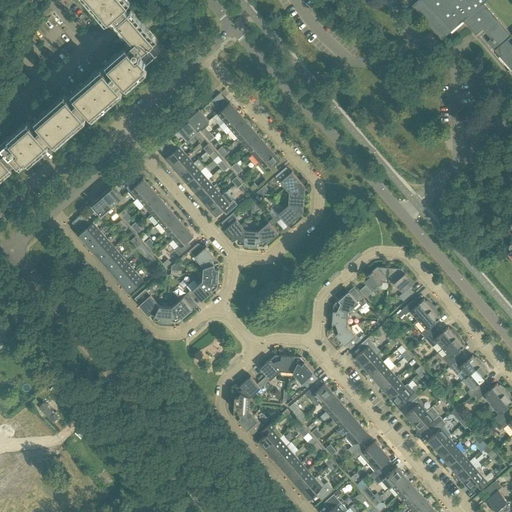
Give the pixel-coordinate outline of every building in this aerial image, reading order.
[(129,46),(146,31),(125,7),(128,4),(123,0),(90,0),(109,21),(113,17),(130,36),(128,38),(128,39),(128,43),(127,44),(129,46)] [(417,0),(412,5),(441,39),(464,20),(475,35),(483,28),(491,38),(487,41),(511,69),(511,33),(511,34),(484,3),(486,0),(417,0)] [(146,31),(129,46),(108,64),(114,71),(110,74),(104,68),(74,94),(77,98),(74,101),(67,94),(37,120),(41,124),(37,128),(30,120),(1,147),(4,151),(0,154),(0,175),(15,163),(17,166),(42,144),(51,137),(54,139),(88,110),(90,113),(121,86),(119,83),(122,80),(125,83),(163,50),(146,31)] [(219,103),(225,98),(220,93),(210,102),(215,107),(219,103)] [(220,125),(224,122),(230,116),(237,110),(233,106),(232,107),(225,98),(219,103),(215,107),(218,112),(217,113),(213,117),(220,125)] [(195,112),(188,118),(198,130),(207,123),(209,121),(209,120),(200,110),(199,109),(195,112)] [(224,122),(231,130),(243,119),(240,116),(241,115),(237,110),(230,116),(224,122)] [(197,131),(198,130),(188,118),(180,125),(181,126),(178,129),(187,140),(194,134),(197,131)] [(243,119),(231,130),(238,138),(251,126),(247,122),(246,123),(243,119)] [(245,146),(257,136),(254,132),(256,131),(251,126),(238,138),(245,146)] [(206,137),(211,133),(206,127),(201,131),(206,137)] [(197,131),(194,134),(201,142),(204,139),(197,131)] [(257,136),(245,146),(252,154),(266,143),(261,138),(260,139),(257,136)] [(163,152),(173,143),(168,138),(158,146),(163,152)] [(173,143),(163,152),(170,160),(169,161),(173,166),(186,154),(179,146),(177,148),(173,143)] [(266,143),(252,154),(259,162),(266,157),(271,152),(268,149),(270,148),(266,143)] [(259,162),(257,164),(264,173),(262,175),(266,179),(278,170),(274,165),(280,160),(276,154),(274,156),(271,152),(266,157),(259,162)] [(178,170),(181,173),(193,163),(186,154),(173,166),(177,171),(178,170)] [(183,178),(187,182),(200,171),(193,163),(181,173),(184,176),(183,178)] [(192,186),(195,189),(207,179),(212,175),(205,166),(200,171),(187,182),(191,187),(192,186)] [(291,172),(286,167),(275,176),(289,192),(303,187),(301,185),(300,183),(301,182),(292,171),(291,172)] [(128,183),(138,174),(133,169),(123,178),(128,183)] [(135,200),(151,186),(147,181),(145,183),(138,174),(128,183),(132,187),(128,191),(135,200)] [(201,199),(214,187),(207,179),(195,189),(198,193),(197,194),(201,199)] [(109,188),(101,194),(112,206),(113,205),(123,196),(114,186),(113,184),(109,188)] [(135,200),(133,202),(140,210),(144,206),(156,195),(153,192),(155,191),(151,186),(135,200)] [(214,187),(201,199),(205,203),(207,202),(210,206),(222,195),(214,187)] [(288,204),(301,210),(301,208),(302,205),(304,205),(305,193),(303,192),(303,190),(303,187),(289,192),(288,204)] [(256,193),(259,197),(263,197),(264,193),(260,189),(256,193)] [(222,195),(210,206),(213,209),(211,210),(212,211),(216,215),(222,210),(226,214),(228,213),(237,204),(236,203),(233,200),(225,192),(222,195)] [(94,201),(90,204),(91,205),(92,205),(100,215),(101,216),(111,207),(112,206),(101,194),(94,201)] [(156,195),(144,206),(151,214),(165,202),(161,198),(159,199),(156,195)] [(158,222),(170,212),(168,208),(169,207),(165,202),(151,214),(158,222)] [(299,212),(301,210),(288,204),(273,217),(277,221),(281,217),(288,225),(298,216),(297,215),(299,212)] [(122,211),(120,213),(121,215),(123,216),(127,221),(131,217),(128,213),(124,209),(122,211)] [(159,223),(155,226),(162,233),(166,230),(179,219),(175,214),(174,215),(170,212),(158,222),(159,223)] [(239,242),(245,230),(236,219),(236,217),(237,217),(233,212),(221,222),(222,223),(225,220),(229,225),(225,229),(234,240),(235,239),(237,240),(239,242)] [(76,227),(87,219),(82,213),(72,222),(76,227)] [(272,225),(277,221),(273,217),(258,230),(262,244),(265,242),(267,241),(268,242),(278,233),(272,225)] [(87,242),(100,230),(93,222),(91,223),(87,219),(76,227),(84,236),(82,237),(87,242)] [(179,219),(166,230),(173,239),(185,228),(182,225),(183,223),(179,219)] [(188,231),(185,228),(173,239),(179,246),(174,250),(179,255),(190,245),(187,241),(193,235),(189,230),(188,231)] [(100,230),(87,242),(91,246),(92,245),(95,249),(107,238),(100,230)] [(262,244),(258,230),(245,230),(239,242),(242,243),(244,243),(244,245),(257,246),(257,244),(260,244),(262,244)] [(101,258),(114,246),(107,238),(95,249),(98,252),(97,253),(101,258)] [(199,261),(203,267),(217,262),(216,261),(215,260),(214,258),(215,257),(206,246),(202,249),(198,244),(190,251),(199,261)] [(114,246),(101,258),(105,263),(106,262),(109,265),(121,255),(114,246)] [(115,274),(128,263),(121,255),(109,265),(112,268),(111,270),(115,274)] [(203,267),(203,279),(215,285),(216,284),(216,283),(216,280),(218,280),(219,268),(217,267),(217,265),(217,264),(217,263),(217,262),(203,267)] [(128,263),(115,274),(119,279),(120,278),(123,281),(135,271),(128,263)] [(388,282),(389,267),(377,266),(362,279),(366,284),(360,290),(368,300),(375,294),(372,291),(382,282),(388,282)] [(389,267),(388,282),(394,283),(403,293),(399,296),(403,300),(413,292),(409,287),(414,283),(401,268),(389,267)] [(135,271),(123,281),(126,285),(125,286),(129,291),(143,279),(135,271)] [(203,279),(187,292),(191,296),(197,303),(202,300),(213,291),(212,290),(213,287),(214,287),(215,286),(215,285),(203,279)] [(153,317),(154,317),(160,305),(145,288),(134,298),(140,304),(139,304),(148,315),(149,314),(151,315),(152,316),(153,317)] [(355,298),(349,291),(338,300),(339,301),(337,303),(336,305),(348,311),(351,309),(356,311),(367,302),(364,298),(360,294),(355,298)] [(174,304),(172,305),(177,319),(178,318),(179,317),(181,316),(182,317),(193,308),(197,303),(191,296),(187,292),(174,304)] [(410,311),(418,320),(434,306),(433,304),(431,303),(429,301),(428,300),(426,299),(424,298),(416,305),(412,300),(401,310),(401,309),(397,312),(402,318),(410,311)] [(155,318),(156,318),(159,318),(158,320),(171,321),(171,319),(174,319),(175,319),(177,319),(172,305),(160,305),(154,317),(155,318)] [(347,324),(348,311),(336,305),(335,308),(334,310),(333,310),(332,323),(333,323),(334,326),(334,328),(347,324)] [(421,333),(425,338),(437,328),(432,324),(440,317),(439,315),(439,313),(438,311),(437,309),(436,307),(434,306),(418,320),(426,329),(421,333)] [(378,315),(383,320),(387,316),(383,311),(378,315)] [(350,348),(361,339),(347,324),(334,328),(336,331),(337,333),(336,334),(345,344),(346,344),(350,348)] [(439,344),(442,348),(446,344),(459,334),(457,332),(455,331),(454,329),(452,328),(450,327),(448,327),(441,333),(437,328),(425,338),(433,346),(437,343),(439,344)] [(443,358),(450,366),(461,356),(457,352),(464,345),(464,342),(463,341),(462,339),(461,337),(460,335),(459,334),(446,344),(442,348),(447,354),(443,358)] [(358,360),(363,365),(376,353),(380,350),(368,337),(358,346),(362,350),(356,355),(360,359),(358,360)] [(368,368),(371,372),(383,361),(376,353),(363,365),(367,369),(368,368)] [(293,371),(299,358),(297,358),(294,357),(294,356),(281,355),(281,356),(279,357),(276,357),(280,370),(293,371)] [(462,371),(466,376),(483,362),(482,360),(480,359),(478,358),(476,356),(474,355),(473,355),(465,361),(461,356),(450,366),(457,375),(462,371)] [(265,383),(280,370),(276,357),(274,358),(271,359),(270,358),(260,368),(266,375),(262,379),(265,383)] [(293,371),(297,376),(307,387),(317,378),(313,372),(314,371),(304,361),(303,362),(301,360),(299,358),(293,371)] [(383,361),(371,372),(374,375),(373,376),(377,381),(390,369),(383,361)] [(472,397),(474,394),(485,385),(481,380),(489,373),(488,371),(487,369),(487,367),(486,365),(484,364),(483,362),(466,376),(474,386),(468,391),(468,392),(469,394),(472,397)] [(385,388),(397,378),(390,369),(377,381),(381,386),(382,385),(385,388)] [(265,383),(262,379),(257,383),(250,376),(240,385),(241,386),(239,388),(237,390),(250,396),(265,383)] [(387,393),(391,397),(404,386),(397,378),(385,388),(388,391),(387,393)] [(405,404),(406,406),(410,402),(415,399),(415,398),(412,394),(415,391),(407,383),(404,386),(391,397),(395,402),(396,401),(400,405),(403,402),(405,404)] [(483,395),(491,404),(507,390),(506,388),(504,387),(503,386),(501,385),(499,384),(497,383),(489,389),(485,385),(474,394),(478,399),(483,395)] [(315,384),(305,393),(316,405),(319,403),(332,391),(328,386),(327,387),(324,384),(319,388),(315,384)] [(249,409),(250,396),(237,390),(237,393),(236,395),(235,395),(234,408),(235,408),(236,411),(236,413),(249,409)] [(494,417),(499,422),(510,413),(506,408),(511,402),(511,397),(511,395),(510,393),(509,392),(507,390),(491,404),(499,414),(494,417)] [(326,411),(338,400),(335,397),(336,396),(332,391),(319,403),(326,411)] [(409,418),(413,423),(426,411),(429,409),(418,396),(415,398),(415,399),(410,402),(406,406),(410,410),(407,413),(410,417),(409,418)] [(338,400),(326,411),(333,419),(347,407),(342,403),(341,404),(338,400)] [(45,402),(35,411),(52,430),(62,421),(45,402)] [(443,419),(432,406),(429,409),(426,411),(413,423),(417,427),(418,426),(422,430),(427,425),(430,430),(443,419)] [(340,427),(352,417),(349,413),(351,412),(347,407),(333,419),(340,427)] [(252,434),(263,425),(249,409),(236,413),(237,416),(238,418),(237,419),(247,429),(248,429),(252,434)] [(507,423),(511,428),(511,415),(510,413),(499,422),(496,425),(500,430),(507,423)] [(355,420),(352,417),(340,427),(347,435),(361,424),(357,419),(355,420)] [(72,419),(53,437),(63,447),(82,429),(72,419)] [(431,443),(435,448),(448,436),(451,434),(444,425),(446,423),(443,419),(430,430),(434,434),(429,438),(432,442),(431,443)] [(30,430),(28,432),(31,435),(31,434),(46,449),(51,444),(53,446),(57,443),(41,427),(42,425),(38,422),(37,424),(39,426),(33,433),(30,430)] [(262,444),(266,449),(279,437),(282,434),(271,422),(259,432),(263,436),(260,439),(263,443),(262,444)] [(347,435),(345,437),(352,445),(348,449),(352,454),(363,444),(359,440),(367,433),(363,429),(365,428),(361,424),(347,435)] [(86,433),(67,451),(76,461),(95,443),(86,433)] [(22,439),(20,441),(22,443),(37,458),(38,457),(42,452),(45,455),(48,451),(46,449),(31,434),(31,435),(24,441),(22,439)] [(443,455),(455,444),(448,436),(435,448),(439,453),(440,452),(443,455)] [(271,452),(274,456),(286,445),(279,437),(266,449),(270,453),(271,452)] [(106,440),(80,463),(97,482),(123,460),(106,440)] [(286,445),(274,456),(277,459),(276,460),(280,465),(293,453),(298,450),(291,441),(286,445)] [(367,462),(383,449),(379,444),(377,445),(374,441),(366,448),(363,444),(352,454),(355,458),(360,454),(367,462)] [(13,447),(11,449),(14,452),(29,466),(34,461),(36,463),(40,460),(38,457),(37,458),(22,443),(16,450),(13,447)] [(455,444),(443,455),(446,458),(445,460),(449,464),(462,453),(455,444)] [(486,451),(487,453),(488,453),(492,449),(488,444),(483,449),(486,451)] [(374,479),(389,465),(386,461),(389,459),(385,455),(387,454),(383,449),(367,462),(374,471),(370,474),(374,479)] [(4,456),(3,458),(20,475),(25,470),(28,472),(31,468),(29,466),(14,452),(7,459),(4,456)] [(288,472),(300,461),(293,453),(280,465),(284,470),(285,468),(288,472)] [(457,471),(469,461),(462,453),(449,464),(453,469),(454,468),(457,471)] [(74,460),(65,469),(82,486),(91,477),(74,460)] [(294,481),(308,470),(300,461),(288,472),(291,475),(290,476),(294,481)] [(469,461),(457,471),(460,475),(459,476),(463,481),(479,467),(476,469),(469,461)] [(389,488),(405,474),(401,470),(399,471),(396,467),(393,470),(389,465),(374,479),(378,483),(382,480),(389,488)] [(117,467),(99,485),(108,495),(127,477),(117,467)] [(479,467),(463,481),(467,485),(469,484),(472,488),(480,481),(483,485),(494,476),(490,472),(486,475),(479,467)] [(308,470),(294,481),(298,486),(300,485),(303,488),(315,478),(314,477),(308,470)] [(398,494),(410,484),(407,480),(409,479),(405,474),(389,488),(392,486),(398,494)] [(316,491),(323,499),(334,489),(327,482),(324,484),(317,475),(314,477),(315,478),(303,488),(306,492),(304,493),(309,498),(316,491)] [(511,511),(511,500),(507,500),(498,490),(502,487),(496,480),(485,489),(492,496),(487,500),(497,511),(511,511)] [(45,490),(59,505),(61,507),(70,498),(53,481),(45,490)] [(405,502),(419,491),(415,486),(413,487),(410,484),(398,494),(405,502)] [(72,485),(67,490),(71,494),(76,490),(72,485)] [(43,488),(34,497),(48,511),(52,511),(59,505),(45,490),(43,488)] [(76,490),(71,494),(76,499),(81,494),(76,490)] [(413,510),(425,500),(422,496),(423,495),(419,491),(405,502),(413,510)] [(344,511),(348,509),(333,493),(323,502),(330,509),(327,511),(344,511)] [(363,496),(358,500),(365,508),(370,504),(363,496)] [(425,500),(413,510),(414,511),(427,511),(433,507),(429,502),(428,503),(425,500)]
